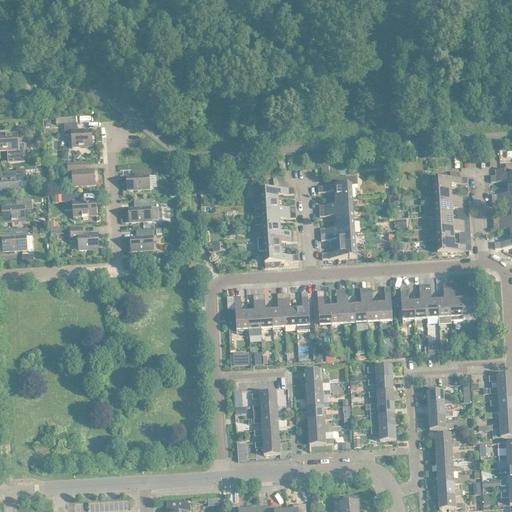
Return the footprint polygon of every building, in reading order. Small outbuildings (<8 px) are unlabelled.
[(83,132),(80,129),(80,122),(67,123),(68,134),(75,134),(75,146),(95,145),(95,136),(86,129),(83,132)] [(10,155),(11,162),(29,161),(27,142),(21,143),(20,133),(0,134),(1,142),(0,141),(0,144),(1,144),(1,150),(15,149),(15,155),(10,155)] [(75,171),(76,186),(98,184),(97,168),(88,169),(88,162),(71,163),(71,171),(75,171)] [(510,181),(511,187),(511,163),(511,164),(511,169),(499,169),(499,175),(494,176),(494,182),(510,181)] [(3,178),(4,190),(21,189),(21,178),(29,178),(29,170),(27,170),(27,168),(21,169),(21,170),(7,171),(7,178),(3,178)] [(154,175),(154,168),(135,169),(136,176),(131,176),(132,189),(153,188),(152,175),(154,175)] [(337,191),(338,198),(355,197),(354,185),(362,184),(362,176),(336,177),(336,185),(321,186),(321,192),(337,191)] [(436,179),(437,192),(454,191),(454,184),(470,183),(470,177),(436,179)] [(495,195),(495,200),(511,199),(511,187),(511,194),(495,195)] [(263,190),(264,202),(281,201),(281,195),(297,194),(297,188),(263,190)] [(437,192),(438,204),(471,202),(471,196),(455,197),(454,191),(437,192)] [(99,199),(81,200),(80,193),(67,194),(68,210),(76,209),(77,216),(100,215),(99,199)] [(322,205),(322,211),(356,209),(355,197),(338,198),(338,204),(322,205)] [(5,207),(6,221),(28,220),(27,209),(36,208),(35,198),(19,199),(20,206),(5,207)] [(156,207),(155,198),(137,199),(138,208),(133,208),(134,221),(162,220),(161,206),(156,207)] [(511,205),(511,211),(511,199),(495,200),(495,206),(511,205)] [(264,202),(265,214),(298,212),(298,207),(282,208),(281,201),(264,202)] [(438,204),(438,216),(456,215),(455,208),(472,207),(471,202),(438,204)] [(339,215),(339,222),(357,221),(356,209),(322,211),(323,216),(339,215)] [(511,217),(496,218),(496,224),(511,223),(511,211),(511,217)] [(265,214),(266,226),(283,225),(283,219),(299,218),(298,212),(265,214)] [(438,216),(439,228),(473,226),(472,220),(456,221),(456,215),(438,216)] [(409,219),(399,220),(400,229),(410,229),(409,219)] [(324,229),(324,235),(357,233),(357,221),(339,222),(340,228),(324,229)] [(266,226),(266,238),(300,236),(300,231),(283,232),(283,225),(266,226)] [(81,239),(82,249),(102,248),(101,233),(86,233),(86,226),(73,227),(74,240),(81,239)] [(439,228),(440,240),(457,239),(457,232),(473,231),(473,226),(439,228)] [(31,236),(31,228),(12,229),(13,237),(7,237),(8,250),(30,249),(29,236),(31,236)] [(139,230),(139,237),(135,237),(136,250),(156,249),(156,236),(158,236),(157,228),(139,230)] [(340,239),(341,246),(358,245),(357,233),(324,235),(324,240),(340,239)] [(266,238),(267,250),(284,249),(284,243),(300,242),(300,236),(266,238)] [(457,239),(440,240),(441,252),(474,250),(474,244),(458,245),(457,239)] [(358,245),(341,246),(341,252),(325,253),(325,259),(359,257),(358,245)] [(284,249),(267,250),(268,269),(284,268),(284,262),(301,261),(301,254),(285,255),(284,249)] [(471,298),(465,299),(466,316),(478,315),(476,282),(470,282),(471,298)] [(441,300),(442,317),(442,323),(454,323),(454,320),(452,283),(446,283),(447,300),(441,300)] [(457,283),(452,283),(454,320),(456,319),(456,323),(466,322),(466,316),(465,299),(458,299),(457,283)] [(430,318),(442,317),(441,300),(434,300),(433,284),(428,285),(430,318)] [(418,319),(430,318),(428,285),(422,285),(423,301),(417,302),(418,319)] [(405,320),(418,319),(417,302),(410,302),(409,286),(403,286),(405,320)] [(388,303),(382,304),(383,321),(395,320),(393,287),(387,287),(388,303)] [(364,305),(358,305),(359,322),(371,322),(369,288),(363,289),(364,305)] [(374,288),(369,288),(371,322),(383,321),(382,304),(375,304),(374,288)] [(350,289),(345,290),(347,323),(359,322),(358,305),(351,306),(350,289)] [(340,306),(334,307),(335,324),(347,323),(345,290),(339,290),(340,306)] [(335,324),(334,307),(327,307),(326,291),(320,291),(322,325),(335,324)] [(305,308),(299,309),(300,326),(312,325),(310,292),(304,292),(305,308)] [(281,310),(275,310),(276,327),(288,327),(286,293),(280,294),(281,310)] [(291,293),(286,293),(288,327),(300,326),(299,309),(292,309),(291,293)] [(267,294),(262,295),(264,328),(276,327),(275,310),(268,311),(267,294)] [(257,311),(251,312),(252,329),(264,328),(262,295),(256,295),(257,311)] [(237,296),(230,297),(231,309),(238,309),(237,296)] [(252,329),(251,312),(245,312),(244,296),(237,296),(238,309),(239,330),(252,329)] [(438,344),(431,344),(432,355),(432,356),(444,355),(444,354),(443,340),(438,340),(438,344)] [(253,352),(233,353),(234,366),(253,366),(253,352)] [(379,372),(379,379),(379,380),(395,379),(394,366),(379,367),(370,367),(371,373),(379,372)] [(308,371),(309,384),(325,383),(333,383),(332,377),(324,378),(324,370),(323,370),(309,371),(308,371)] [(500,381),(501,388),(511,387),(511,375),(500,376),(492,376),(492,381),(500,381)] [(379,384),(380,391),(380,392),(396,391),(395,379),(379,380),(379,379),(371,380),(371,385),(379,384)] [(309,384),(309,396),(326,395),(334,395),(333,390),(325,390),(325,383),(309,384)] [(501,393),(501,400),(501,401),(511,399),(511,387),(501,388),(493,389),(493,394),(501,393)] [(380,396),(380,404),(381,404),(397,403),(396,391),(380,392),(380,391),(372,392),(372,397),(380,396)] [(430,392),(431,405),(447,404),(455,404),(455,399),(447,399),(446,391),(430,392)] [(263,398),(264,405),(264,406),(280,405),(279,392),(264,393),(255,394),(255,399),(263,398)] [(309,396),(310,408),(326,407),(334,407),(334,402),(326,402),(326,395),(309,396)] [(502,405),(502,412),(502,413),(511,412),(511,399),(501,401),(501,400),(493,401),(494,406),(502,405)] [(381,409),(381,416),(397,415),(397,403),(381,404),(380,404),(372,404),(373,409),(381,409)] [(431,405),(432,417),(448,416),(456,416),(455,411),(447,411),(447,404),(431,405)] [(264,410),(264,418),(265,418),(281,417),(280,405),(264,406),(264,405),(256,406),(256,411),(264,410)] [(310,408),(311,420),(327,419),(327,420),(335,419),(335,414),(327,415),(326,407),(310,408)] [(502,417),(503,425),(511,424),(511,412),(502,413),(502,412),(494,413),(494,418),(502,417)] [(381,421),(382,428),(398,427),(397,415),(381,416),(373,416),(374,421),(381,421)] [(448,416),(432,417),(432,430),(448,429),(456,428),(456,423),(448,424),(448,416)] [(265,423),(265,430),(281,429),(281,417),(265,418),(264,418),(257,418),(257,423),(265,423)] [(311,420),(312,432),(328,431),(328,432),(336,431),(335,426),(327,427),(327,420),(327,419),(311,420)] [(511,424),(503,425),(489,425),(488,425),(489,430),(503,430),(504,437),(511,436),(511,424)] [(382,428),(374,428),(374,434),(382,433),(383,441),(399,440),(398,427),(382,428)] [(266,435),(266,442),(282,441),(281,429),(265,430),(257,430),(258,435),(266,435)] [(328,431),(312,432),(312,445),(328,444),(336,444),(336,438),(328,439),(328,432),(328,431)] [(438,435),(439,448),(455,447),(463,447),(462,442),(454,442),(454,434),(438,435)] [(266,442),(258,442),(258,448),(266,447),(267,455),(283,454),(282,441),(266,442)] [(501,444),(502,456),(510,455),(510,456),(511,455),(511,443),(510,443),(501,444)] [(439,448),(439,460),(455,459),(463,459),(463,454),(455,454),(455,447),(439,448)] [(510,460),(510,467),(510,468),(511,467),(511,455),(510,456),(510,455),(502,456),(502,461),(510,460)] [(439,460),(440,472),(456,471),(464,471),(464,466),(456,466),(455,459),(439,460)] [(511,472),(511,480),(511,479),(511,467),(510,468),(510,467),(502,468),(503,473),(511,472)] [(440,472),(441,484),(457,483),(457,484),(465,483),(464,478),(457,479),(456,471),(440,472)] [(511,485),(511,492),(511,479),(511,480),(503,480),(503,485),(511,485)] [(441,484),(441,496),(457,495),(457,496),(465,495),(465,490),(457,491),(457,484),(457,483),(441,484)] [(342,503),(342,511),(361,511),(361,502),(363,502),(362,495),(347,496),(347,503),(342,503)] [(457,495),(441,496),(442,509),(458,508),(466,508),(466,502),(458,503),(457,496),(457,495)] [(191,511),(193,511),(193,503),(190,502),(190,500),(170,501),(170,511),(191,511)]
